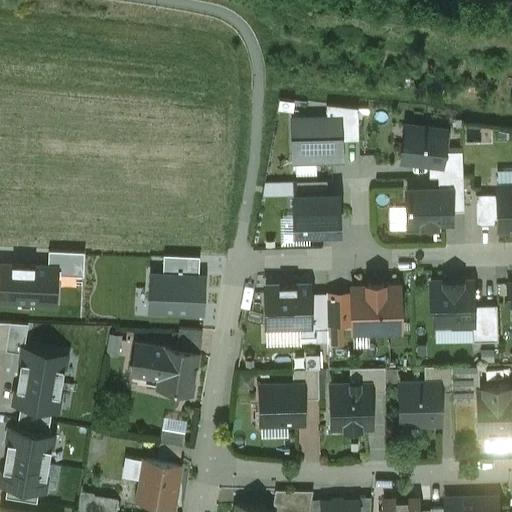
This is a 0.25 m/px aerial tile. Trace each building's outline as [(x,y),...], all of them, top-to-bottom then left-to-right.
[(326,104),(327,118),(340,118),(341,140),(359,140),(358,108),(326,104)] [(327,118),(293,119),(293,160),(342,159),(341,140),(340,118),(327,118)] [(445,130),(406,125),(402,159),(429,162),(442,164),(443,151),(445,130)] [(442,164),(429,162),(429,177),(438,177),(463,176),(462,150),(443,151),(442,164)] [(463,176),(438,177),(438,189),(450,188),(451,211),(464,211),(463,176)] [(297,180),(297,194),(327,194),(327,179),(297,180)] [(511,184),(497,185),(497,193),(498,224),(498,228),(511,227),(511,184)] [(438,189),(407,189),(408,223),(422,222),(422,225),(437,225),(437,222),(451,222),(451,211),(450,188),(438,189)] [(297,194),(294,194),(295,231),(339,230),(338,193),(327,194),(297,194)] [(497,193),(476,193),(476,224),(498,224),(497,193)] [(48,249),(47,264),(59,264),(59,272),(82,273),(83,251),(48,249)] [(163,255),(162,271),(197,273),(197,256),(163,255)] [(2,262),(1,298),(57,300),(59,272),(59,264),(47,264),(2,262)] [(162,271),(153,271),(151,308),(204,310),(205,273),(197,273),(162,271)] [(472,280),(431,281),(431,303),(434,303),(435,323),(452,322),(452,325),(472,325),(473,325),(473,304),(472,280)] [(309,284),(265,285),(266,325),(300,324),(310,324),(310,292),(309,284)] [(367,285),(352,286),(352,292),(353,322),(353,331),(400,329),(399,284),(384,285),(367,285)] [(326,292),(310,292),(310,324),(300,324),(300,337),(316,336),(315,328),(327,328),(326,292)] [(352,292),(327,293),(327,292),(326,292),(327,328),(328,328),(328,322),(353,322),(352,292)] [(497,303),(473,304),(473,325),(472,325),(472,340),(498,340),(497,303)] [(10,322),(0,321),(0,348),(5,350),(10,322)] [(10,322),(5,350),(22,352),(23,346),(28,323),(10,322)] [(203,330),(179,329),(176,349),(199,353),(203,330)] [(176,349),(136,343),(131,373),(159,378),(157,388),(192,394),(199,353),(176,349)] [(19,374),(63,382),(67,353),(23,346),(22,352),(19,374)] [(478,364),(451,365),(452,391),(452,398),(478,397),(478,391),(479,390),(478,364)] [(451,365),(424,366),(424,384),(439,383),(439,391),(452,391),(451,365)] [(385,367),(349,367),(350,383),(370,383),(370,392),(385,391),(385,367)] [(318,368),(292,369),(293,383),(302,383),(303,399),(319,398),(318,368)] [(58,410),(63,382),(19,374),(14,403),(19,404),(50,409),(58,410)] [(253,376),(241,374),(239,386),(247,387),(252,384),(253,376)] [(293,383),(264,384),(264,395),(260,395),(261,417),(273,417),(273,423),(303,423),(303,399),(302,383),(293,383)] [(350,383),(331,384),(332,421),(351,421),(351,427),(371,427),(370,392),(370,383),(350,383)] [(424,384),(400,384),(401,422),(440,421),(439,391),(439,383),(424,384)] [(508,387),(484,387),(484,390),(479,390),(478,391),(478,397),(479,433),(486,433),(486,436),(510,435),(510,432),(511,431),(511,389),(508,390),(508,387)] [(50,409),(19,404),(17,416),(48,421),(50,409)] [(15,429),(46,434),(48,421),(17,416),(15,429)] [(164,417),(162,429),(185,433),(187,421),(164,417)] [(4,455),(45,462),(49,434),(46,434),(15,429),(9,428),(4,455)] [(185,433),(162,429),(160,442),(183,445),(185,433)] [(183,445),(160,442),(158,453),(181,457),(183,445)] [(41,487),(45,462),(4,455),(0,480),(6,481),(38,486),(41,487)] [(180,465),(145,459),(139,500),(173,506),(180,465)] [(38,486),(6,481),(4,496),(35,501),(38,486)] [(313,491),(275,490),(273,504),(310,510),(313,491)] [(94,493),(81,491),(77,510),(89,511),(116,511),(118,503),(94,499),(94,493)] [(370,511),(371,496),(357,497),(357,501),(357,511),(370,511)] [(479,500),(462,501),(462,499),(445,499),(446,507),(445,511),(496,511),(496,498),(479,498),(479,500)] [(417,500),(384,501),(383,511),(417,511),(418,509),(417,500)] [(357,511),(357,501),(323,502),(323,511),(357,511)]
